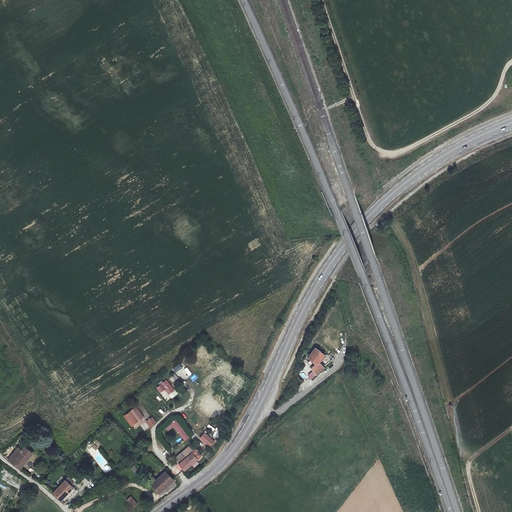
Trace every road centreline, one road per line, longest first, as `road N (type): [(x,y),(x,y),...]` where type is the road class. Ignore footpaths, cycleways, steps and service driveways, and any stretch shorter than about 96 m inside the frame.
road 1 (secondary): [(158,511),(235,448),(311,295),(367,218),(427,166),(511,123)]
road 2 (track): [(322,0),(368,138),(385,151),(413,146),(487,104),(511,62)]
road 3 (unknown): [(190,395),(157,427),(158,451),(196,485)]
